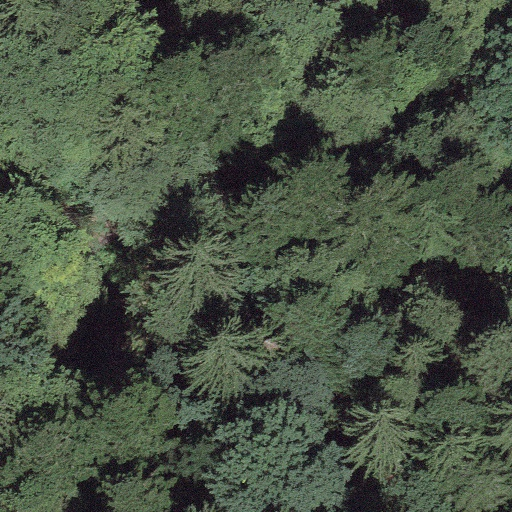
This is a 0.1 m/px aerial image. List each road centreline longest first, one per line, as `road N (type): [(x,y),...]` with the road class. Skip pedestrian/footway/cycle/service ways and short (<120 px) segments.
road 1 (track): [(7,511),(46,305),(74,256),(131,215),(287,129),(322,98),(396,0)]
road 2 (track): [(340,0),(227,73),(0,159)]
